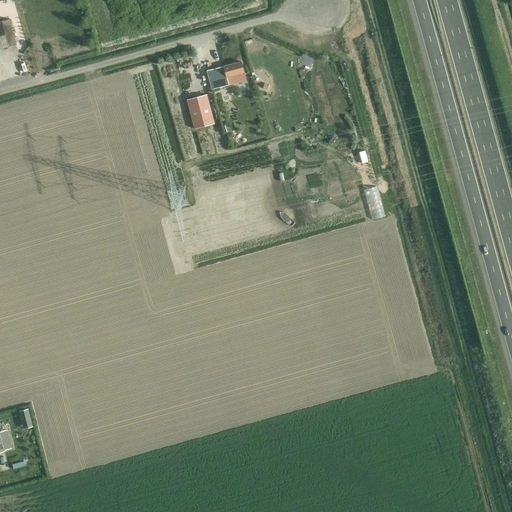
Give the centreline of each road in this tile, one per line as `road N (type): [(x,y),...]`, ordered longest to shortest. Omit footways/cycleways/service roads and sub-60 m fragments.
road 1 (trunk): [(419,0),(511,338)]
road 2 (unclassified): [(0,92),(317,4)]
road 3 (trunk): [(511,252),(445,0)]
